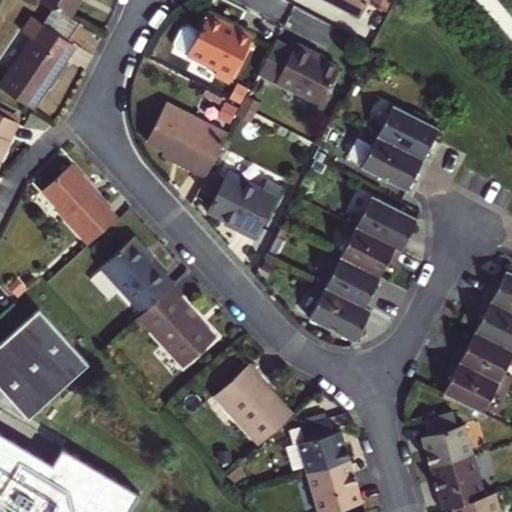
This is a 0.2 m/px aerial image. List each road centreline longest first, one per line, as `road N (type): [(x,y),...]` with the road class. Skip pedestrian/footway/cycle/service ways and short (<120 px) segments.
road 1 (residential): [(146,0),(106,79),(105,138),(277,338),(355,383),(375,404)]
road 2 (residential): [(470,221),(375,404)]
